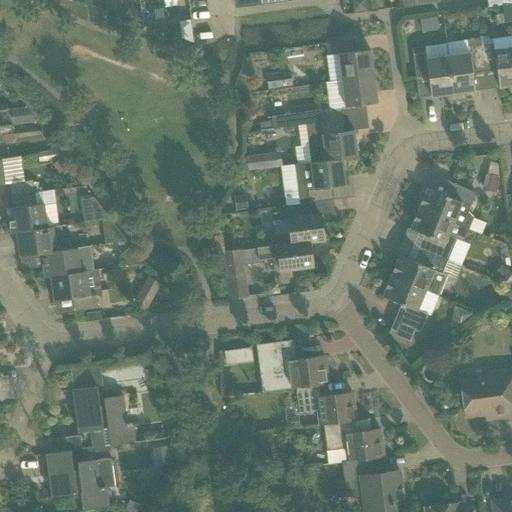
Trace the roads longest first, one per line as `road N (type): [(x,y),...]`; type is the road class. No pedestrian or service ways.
road 1 (residential): [(43,356),(334,302)]
road 2 (residential): [(334,302),(460,463),(511,457)]
road 3 (residential): [(334,302),(407,148)]
road 4 (residential): [(386,18),(407,148)]
